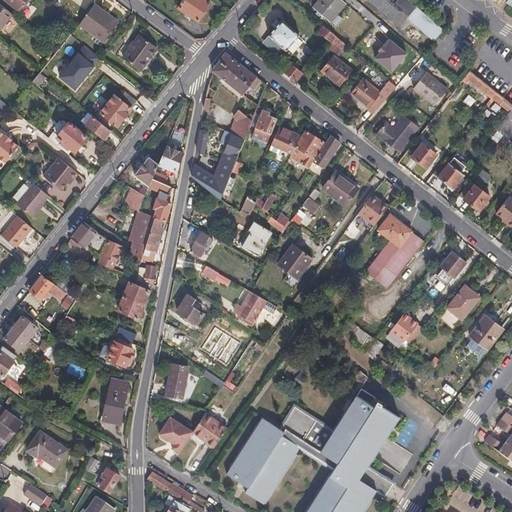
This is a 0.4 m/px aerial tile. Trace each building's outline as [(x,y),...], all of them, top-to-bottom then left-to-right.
[(1,0),(17,11),(25,0),(1,0)] [(184,0),(179,8),(198,20),(209,4),(203,0),(184,0)] [(330,22),(345,4),(340,0),(320,0),(313,8),(330,22)] [(368,0),(399,27),(406,18),(416,7),(408,0),(368,0)] [(0,28),(12,13),(0,4),(0,28)] [(102,42),(117,21),(94,4),(79,24),(102,42)] [(406,18),(434,43),(444,31),(416,7),(406,18)] [(286,51),(299,36),(282,20),(268,36),(286,51)] [(336,37),(325,28),(324,26),(319,32),(331,43),(336,37)] [(498,39),(486,30),(479,39),(485,44),(491,48),(498,39)] [(139,34),(121,58),(138,71),(156,48),(139,34)] [(402,47),(387,36),(373,55),(388,66),(402,47)] [(338,56),(347,46),(336,37),(331,43),(327,47),(338,56)] [(97,66),(78,51),(58,77),(77,91),(97,66)] [(226,53),(213,71),(243,95),(248,89),(257,77),(226,53)] [(339,84),(348,73),(351,70),(334,56),(322,71),(339,84)] [(283,73),(296,82),(303,74),(290,64),(287,68),(283,73)] [(374,112),(396,87),(385,77),(383,79),(372,70),(367,76),(382,89),(379,92),(363,79),(351,94),(359,101),(366,107),(367,108),(368,107),(374,112)] [(45,77),(39,72),(32,82),(38,86),(45,77)] [(162,90),(170,80),(160,72),(152,82),(162,90)] [(434,105),(447,89),(426,72),(413,88),(434,105)] [(468,72),(461,81),(465,84),(467,81),(490,99),(494,92),(468,72)] [(344,88),(353,77),(348,73),(339,84),(344,88)] [(114,95),(100,113),(116,126),(131,109),(130,108),(136,101),(124,91),(118,99),(114,95)] [(511,107),(511,106),(497,95),(493,100),(508,112),(511,107)] [(362,111),(366,107),(359,101),(355,106),(362,111)] [(511,107),(508,112),(495,129),(504,136),(508,139),(511,133),(511,107)] [(267,142),(277,118),(268,115),(269,112),(263,109),(252,136),(267,142)] [(237,121),(232,133),(241,137),(240,141),(243,142),(252,120),(239,110),(233,117),(237,121)] [(388,125),(379,136),(398,151),(417,127),(402,115),(392,128),(388,125)] [(102,139),(110,130),(92,116),(85,125),(102,139)] [(57,136),(68,122),(63,118),(52,132),(57,136)] [(47,138),(64,151),(68,146),(75,151),(86,137),(68,122),(57,136),(52,132),(47,138)] [(377,134),(379,136),(388,125),(385,123),(377,134)] [(300,135),(280,126),(269,149),(281,155),(283,150),(291,154),(300,135)] [(0,128),(0,155),(6,161),(20,145),(14,140),(14,139),(7,133),(7,134),(0,128)] [(232,133),(225,130),(219,143),(227,146),(214,177),(194,165),(192,177),(199,182),(220,200),(224,191),(232,172),(243,142),(240,141),(241,137),(232,133)] [(208,131),(201,130),(197,150),(200,152),(204,154),(208,131)] [(306,131),(291,154),(286,163),(305,174),(308,169),(310,165),(309,165),(323,141),(306,131)] [(340,143),(329,135),(313,161),(324,168),(340,143)] [(504,136),(497,144),(502,148),(508,139),(504,136)] [(436,154),(422,143),(412,157),(425,168),(436,154)] [(183,153),(167,146),(159,163),(176,171),(183,153)] [(155,172),(159,163),(149,156),(135,175),(142,181),(149,186),(152,178),(155,172)] [(454,157),(449,163),(461,173),(467,167),(454,157)] [(73,180),(78,174),(60,158),(45,176),(62,190),(68,183),(71,179),(73,180)] [(437,177),(452,189),(463,175),(461,173),(449,163),(437,177)] [(308,169),(305,174),(304,175),(308,178),(312,171),(308,169)] [(336,171),(323,188),(346,205),(359,188),(336,171)] [(164,176),(155,172),(152,178),(162,183),(164,176)] [(162,183),(152,178),(149,186),(169,195),(172,187),(162,183)] [(149,186),(142,181),(141,183),(144,186),(139,192),(145,195),(149,186)] [(41,204),(48,196),(33,184),(17,204),(33,217),(40,208),(39,207),(41,204)] [(489,196),(474,185),(463,199),(478,211),(489,196)] [(145,195),(139,192),(132,188),(125,205),(139,210),(145,195)] [(320,192),(315,188),(303,205),(310,210),(315,202),(314,201),(320,192)] [(233,198),(224,191),(220,200),(228,205),(233,198)] [(275,195),(270,192),(261,208),(266,212),(275,195)] [(358,213),(374,225),(387,207),(378,201),(379,199),(372,194),(358,213)] [(155,217),(166,221),(171,202),(168,202),(169,199),(159,195),(155,207),(158,208),(155,217)] [(507,221),(505,223),(511,228),(511,198),(508,196),(496,212),(502,217),(507,221)] [(378,201),(387,207),(388,205),(379,199),(378,201)] [(134,242),(130,253),(129,257),(141,261),(142,259),(155,217),(139,210),(130,240),(134,242)] [(280,213),(276,220),(283,227),(287,219),(280,213)] [(366,271),(373,277),(377,273),(378,275),(412,232),(390,214),(378,230),(391,239),(366,271)] [(17,215),(1,235),(15,247),(31,227),(17,215)] [(153,262),(166,221),(155,217),(142,259),(153,262)] [(108,240),(85,221),(70,240),(75,245),(80,244),(85,248),(88,245),(102,255),(108,240)] [(200,229),(190,223),(189,231),(197,235),(200,229)] [(242,245),(258,254),(270,232),(255,223),(252,229),(249,228),(244,237),(246,239),(242,245)] [(202,232),(191,250),(201,256),(205,248),(208,250),(214,239),(202,232)] [(377,273),(373,277),(387,288),(424,241),(412,232),(378,275),(377,273)] [(126,247),(108,240),(102,255),(98,263),(99,263),(113,269),(119,254),(123,255),(126,247)] [(298,278),(312,258),(293,244),(279,264),(298,278)] [(435,263),(441,267),(453,251),(448,247),(435,263)] [(441,267),(454,278),(466,262),(453,251),(441,267)] [(136,278),(140,266),(133,265),(130,276),(136,278)] [(146,283),(153,284),(156,266),(148,265),(147,268),(144,282),(146,283)] [(206,266),(201,274),(227,288),(231,280),(206,266)] [(141,267),(139,279),(144,282),(147,268),(141,267)] [(453,277),(441,267),(438,271),(450,281),(453,277)] [(450,281),(438,271),(434,276),(446,285),(450,281)] [(43,275),(31,290),(42,298),(44,295),(46,297),(50,292),(60,300),(67,292),(43,275)] [(446,285),(434,276),(429,281),(441,292),(446,285)] [(145,304),(153,284),(146,283),(144,282),(139,279),(136,278),(134,283),(131,282),(125,296),(145,304)] [(455,328),(480,297),(465,285),(440,317),(455,328)] [(77,300),(80,293),(75,289),(70,290),(69,294),(77,300)] [(266,300),(252,292),(240,313),(254,321),(266,300)] [(205,313),(191,305),(195,298),(187,294),(177,310),(198,324),(205,313)] [(145,304),(125,296),(119,310),(139,318),(145,304)] [(215,297),(212,302),(220,308),(223,303),(215,297)] [(275,331),(286,314),(281,311),(270,327),(275,331)] [(410,344),(423,328),(404,313),(390,332),(403,342),(405,340),(410,344)] [(22,315),(13,327),(30,340),(39,327),(22,315)] [(486,316),(471,336),(473,337),(485,347),(487,349),(503,329),(486,316)] [(348,320),(338,334),(348,340),(350,339),(358,327),(348,320)] [(211,338),(218,326),(209,321),(206,325),(211,329),(207,336),(211,338)] [(30,340),(13,327),(5,338),(21,351),(30,340)] [(116,336),(132,343),(137,334),(120,327),(116,336)] [(365,332),(358,327),(350,339),(357,344),(367,351),(375,339),(365,332)] [(403,342),(390,332),(385,338),(398,348),(403,342)] [(52,342),(64,347),(67,340),(55,335),(52,342)] [(485,347),(473,337),(467,346),(480,355),(485,347)] [(107,358),(126,366),(127,364),(129,364),(131,364),(132,361),(131,359),(130,358),(134,348),(114,340),(112,346),(107,357),(107,358)] [(389,371),(391,368),(375,355),(383,345),(376,340),(366,353),(389,371)] [(48,346),(49,344),(43,341),(39,347),(45,351),(48,346)] [(100,354),(107,357),(112,346),(106,344),(104,344),(100,354)] [(0,378),(3,374),(4,375),(15,359),(14,358),(17,354),(4,345),(1,349),(0,348),(0,378)] [(45,351),(37,364),(45,368),(52,356),(49,354),(45,351)] [(441,361),(435,356),(430,363),(437,368),(441,361)] [(183,398),(189,366),(173,363),(166,395),(183,398)] [(214,363),(210,369),(214,372),(219,366),(214,363)] [(355,378),(363,384),(368,377),(361,371),(355,378)] [(5,383),(18,393),(22,386),(9,377),(5,383)] [(128,383),(111,379),(103,416),(119,419),(128,383)] [(334,431),(321,451),(339,463),(374,407),(357,396),(334,431)] [(335,469),(334,468),(306,511),(363,511),(377,490),(360,479),(363,475),(368,467),(386,437),(399,417),(382,406),(383,404),(378,401),(374,407),(339,463),(335,469)] [(0,433),(8,440),(22,422),(0,405),(0,433)] [(300,447),(304,440),(317,420),(295,406),(281,429),(263,417),(263,418),(227,473),(240,481),(245,485),(249,487),(247,491),(265,503),(301,447),(300,447)] [(207,436),(217,420),(206,412),(196,428),(207,436)] [(502,419),(511,426),(511,415),(508,412),(502,419)] [(103,416),(101,421),(118,424),(119,419),(103,416)] [(180,452),(194,431),(171,416),(160,433),(161,434),(161,437),(167,441),(170,440),(175,443),(173,447),(180,452)] [(508,440),(511,443),(511,426),(502,419),(498,425),(509,433),(510,430),(511,431),(511,435),(508,440)] [(215,446),(228,428),(217,420),(207,436),(196,428),(194,431),(215,446)] [(334,431),(317,420),(304,440),(321,451),(334,431)] [(47,459),(57,442),(41,431),(29,449),(37,455),(38,454),(47,459)] [(511,460),(511,443),(508,440),(505,444),(503,447),(499,445),(502,442),(491,434),(486,441),(511,460)] [(413,455),(386,437),(368,467),(393,483),(413,455)] [(321,451),(304,440),(300,447),(301,447),(306,450),(318,458),(330,466),(334,468),(335,469),(339,463),(321,451)] [(68,449),(57,442),(47,459),(56,466),(68,449)] [(91,456),(84,467),(92,472),(98,460),(91,456)] [(360,479),(377,490),(385,495),(388,491),(393,483),(368,467),(363,475),(360,479)] [(108,468),(103,477),(104,478),(100,485),(111,491),(120,474),(108,468)] [(153,472),(148,479),(168,492),(172,484),(153,472)] [(47,495),(31,484),(24,494),(40,507),(47,495)] [(193,497),(172,484),(168,492),(188,504),(187,506),(191,508),(198,511),(203,511),(205,510),(190,501),(193,497)] [(173,508),(178,500),(170,496),(165,504),(173,508)] [(113,511),(115,509),(97,498),(87,511),(113,511)] [(188,511),(191,508),(187,506),(178,500),(173,508),(171,511),(188,511)] [(0,505),(0,511),(26,511),(10,503),(6,509),(0,505)]
